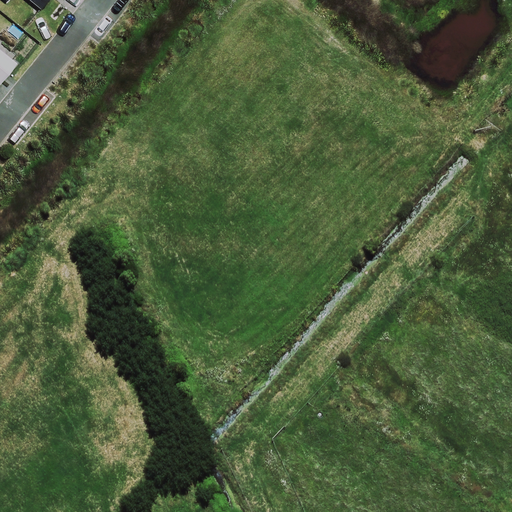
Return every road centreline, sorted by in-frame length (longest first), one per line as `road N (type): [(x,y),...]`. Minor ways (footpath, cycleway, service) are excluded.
road 1 (track): [(511,154),(246,445),(276,511)]
road 2 (residential): [(0,124),(101,0)]
